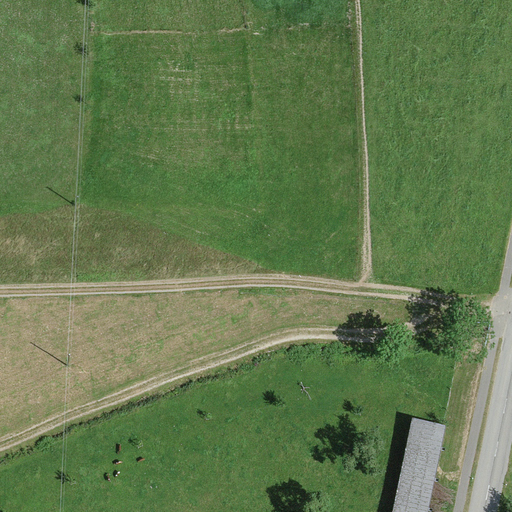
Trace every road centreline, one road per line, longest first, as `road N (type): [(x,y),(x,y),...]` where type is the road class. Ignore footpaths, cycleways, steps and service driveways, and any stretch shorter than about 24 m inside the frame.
road 1 (track): [(0,294),(295,284),(511,315)]
road 2 (tertiary): [(483,511),(511,373)]
